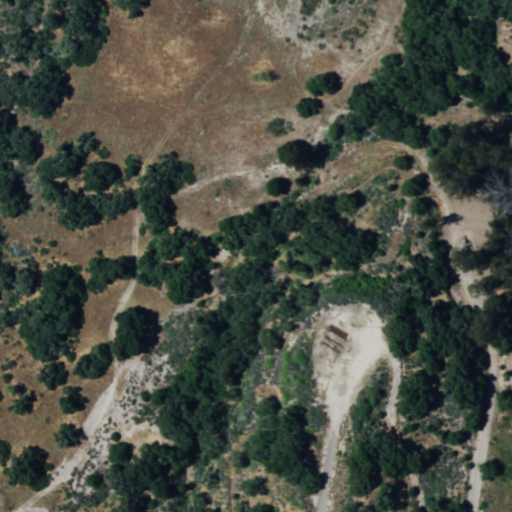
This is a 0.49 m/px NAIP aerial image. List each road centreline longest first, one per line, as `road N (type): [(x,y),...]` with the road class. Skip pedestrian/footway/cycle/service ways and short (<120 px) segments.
road 1 (residential): [(321,511),(342,408),(363,352),(377,343),(395,355),(395,419),(424,511)]
road 2 (residential): [(468,511),(489,344),(465,287)]
